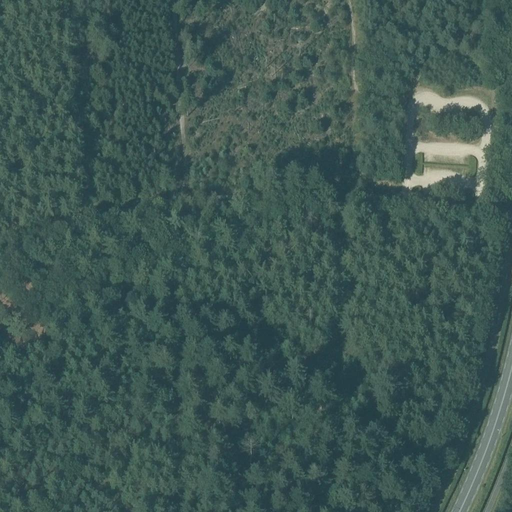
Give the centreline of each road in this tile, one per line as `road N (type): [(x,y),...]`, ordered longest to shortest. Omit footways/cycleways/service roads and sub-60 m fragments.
road 1 (track): [(346,200),(184,199),(0,246)]
road 2 (track): [(184,199),(170,0)]
road 3 (secondary): [(458,511),(511,366)]
road 4 (track): [(479,213),(482,158),(475,151),(411,150)]
road 5 (track): [(482,158),(481,110),(417,102),(410,111)]
